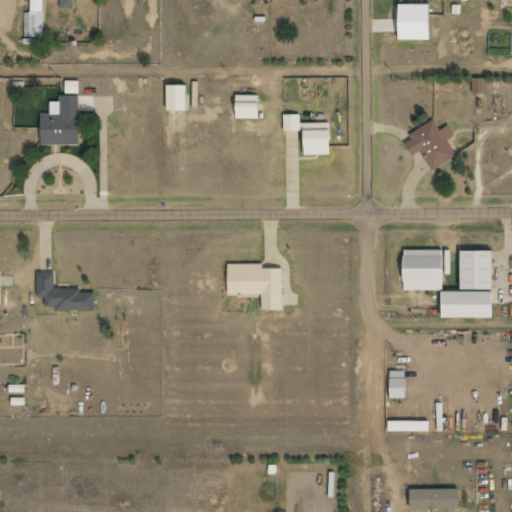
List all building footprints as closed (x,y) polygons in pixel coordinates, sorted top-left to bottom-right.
[(61,0),(61,10),(74,10),(74,0),(61,0)] [(430,40),(430,5),(399,5),(399,40),(430,40)] [(44,13),(25,13),(25,38),(44,38),(44,13)] [(472,79),(473,94),(485,94),(484,79),(472,79)] [(168,111),(186,111),(186,85),(168,85),(168,111)] [(259,96),(237,96),(237,119),(259,119),(259,96)] [(41,116),(41,147),(80,147),(80,97),(59,97),(60,116),(41,116)] [(330,123),(301,123),(301,115),(284,115),(284,132),(305,132),(305,155),(330,155),(330,123)] [(440,132),(435,123),(403,140),(412,158),(423,153),(432,172),(458,158),(449,141),(455,138),(449,127),(440,132)] [(443,293),(443,252),(404,252),(404,293),(443,293)] [(492,253),(461,253),(461,291),(492,291),(492,253)] [(229,266),(229,296),(262,296),(262,311),(283,311),(283,266),(229,266)] [(56,273),(37,273),(37,300),(47,300),(47,311),(95,311),(95,290),(56,291),(56,273)] [(492,319),(492,293),(443,293),(443,319),(492,319)]
